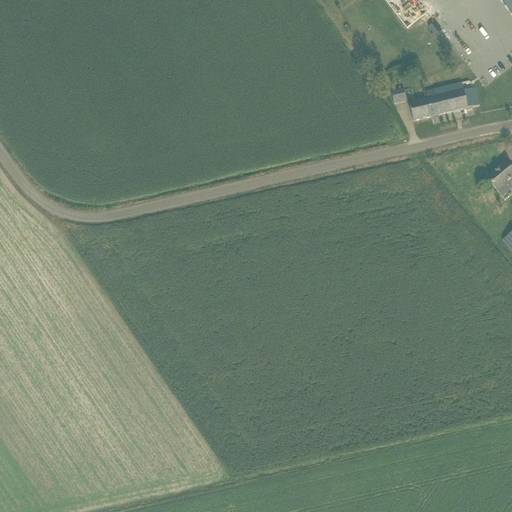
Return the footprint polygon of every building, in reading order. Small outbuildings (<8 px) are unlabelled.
[(511,0),(499,0),(511,16),(511,0)] [(433,23),(427,28),(434,37),(440,32),(433,23)] [(425,101),(409,105),(411,114),(413,123),(479,107),(478,103),(477,97),(475,89),(471,91),(462,92),(460,84),(423,93),(425,101)] [(497,169),(498,171),(487,180),(498,193),(511,181),(511,170),(510,171),(504,163),(497,169)] [(511,233),(502,242),(511,253),(511,233)]
